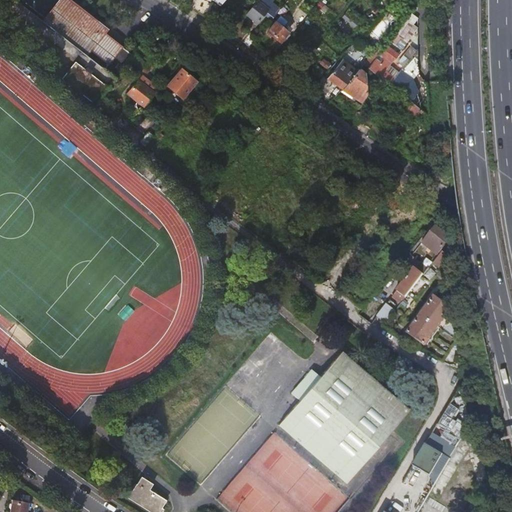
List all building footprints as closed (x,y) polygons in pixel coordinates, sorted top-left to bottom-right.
[(90,59),(104,42),(103,41),(101,39),(103,36),(58,0),(51,10),(41,22),(87,56),(86,56),(90,59)] [(206,2),(203,0),(199,0),(193,7),(199,11),(206,2)] [(269,10),(258,1),(246,15),(257,24),(269,10)] [(274,18),(280,10),(278,9),(276,11),(273,8),(269,14),(274,18)] [(354,27),(358,22),(346,13),(343,17),(354,27)] [(417,18),(411,13),(394,34),(404,42),(416,28),(412,25),(417,18)] [(287,21),(281,16),(268,32),(280,42),(288,33),(285,30),(287,28),(284,26),(287,21)] [(243,42),(250,47),(256,40),(258,37),(251,32),(243,42)] [(117,52),(104,42),(90,59),(103,70),(117,52)] [(377,56),(382,49),(378,46),(363,64),(366,67),(367,68),(377,56)] [(389,85),(397,75),(387,67),(397,55),(387,47),(380,56),(382,58),(381,60),(377,56),(367,68),(389,85)] [(128,61),(117,52),(103,70),(114,78),(128,61)] [(342,89),(357,71),(344,60),(346,58),(344,57),(334,68),(326,78),(342,89)] [(330,63),(323,59),(320,62),(327,67),(330,63)] [(421,69),(411,60),(397,75),(407,85),(421,69)] [(153,64),(148,61),(138,74),(139,75),(143,73),(145,74),(153,64)] [(107,90),(75,64),(62,81),(94,106),(107,90)] [(196,82),(180,70),(166,87),(182,100),(196,82)] [(362,73),(359,70),(357,71),(342,89),(341,89),(360,103),(364,96),(363,74),(362,73)] [(151,92),(137,81),(125,96),(129,99),(131,97),(143,107),(158,90),(155,87),(151,92)] [(209,94),(208,93),(206,91),(200,87),(191,98),(200,105),(209,94)] [(325,97),(330,101),(336,95),(329,90),(325,97)] [(218,105),(211,99),(207,104),(215,110),(218,105)] [(413,118),(420,109),(413,103),(411,106),(403,100),(396,109),(400,112),(401,110),(413,118)] [(177,135),(171,129),(162,141),(168,146),(177,135)] [(153,136),(148,132),(140,142),(145,146),(153,136)] [(283,139),(276,133),(261,151),(267,157),(283,139)] [(399,147),(408,136),(404,133),(398,140),(395,138),(392,143),(399,147)] [(406,199),(396,192),(383,208),(389,212),(385,217),(392,222),(399,213),(402,215),(406,219),(414,211),(406,204),(408,200),(406,199)] [(291,210),(297,202),(293,199),(286,206),(291,210)] [(281,214),(280,213),(276,209),(268,203),(254,218),(268,229),(281,214)] [(276,209),(280,213),(285,208),(280,204),(276,209)] [(432,225),(414,211),(406,219),(399,228),(406,235),(416,224),(426,232),(432,225)] [(406,219),(402,215),(393,225),(397,228),(406,219)] [(435,227),(424,241),(439,253),(450,239),(435,227)] [(374,256),(379,250),(375,246),(368,253),(373,258),(374,256)] [(447,255),(442,251),(429,268),(437,274),(441,270),(438,267),(447,255)] [(423,275),(429,268),(420,261),(393,297),(396,300),(391,306),(397,311),(399,306),(423,275)] [(355,282),(346,292),(352,297),(361,287),(355,282)] [(435,297),(408,333),(425,345),(451,309),(435,297)] [(317,378),(308,371),(288,395),(297,402),(276,427),(345,485),(408,410),(338,353),(317,378)] [(463,437),(450,459),(463,467),(475,445),(463,437)] [(152,488),(141,481),(136,488),(135,488),(132,493),(133,494),(127,502),(143,511),(161,511),(160,511),(165,504),(148,494),(152,488)] [(459,511),(429,495),(418,511),(459,511)] [(27,511),(29,503),(16,500),(12,500),(11,503),(10,504),(9,507),(11,509),(9,511),(27,511)]
